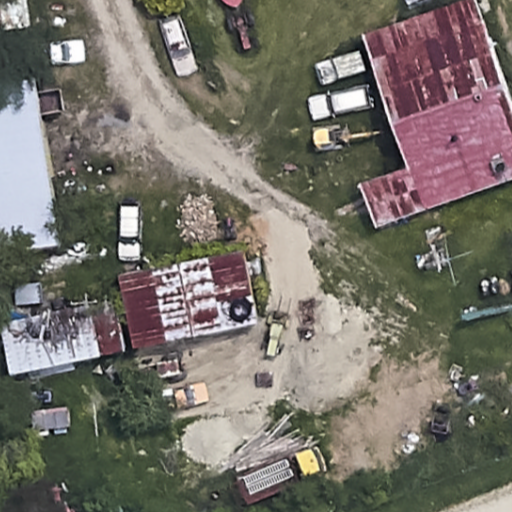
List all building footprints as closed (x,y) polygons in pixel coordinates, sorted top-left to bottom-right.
[(0,0),(0,32),(30,28),(25,0),(0,0)] [(511,180),(511,95),(479,0),(465,0),(369,33),(416,166),(367,183),(381,225),(511,180)] [(0,253),(62,245),(39,79),(0,84),(0,253)] [(121,267),(138,350),(263,324),(246,242),(121,267)] [(126,353),(117,303),(2,324),(11,374),(126,353)] [(205,490),(188,424),(158,432),(175,498),(205,490)]
